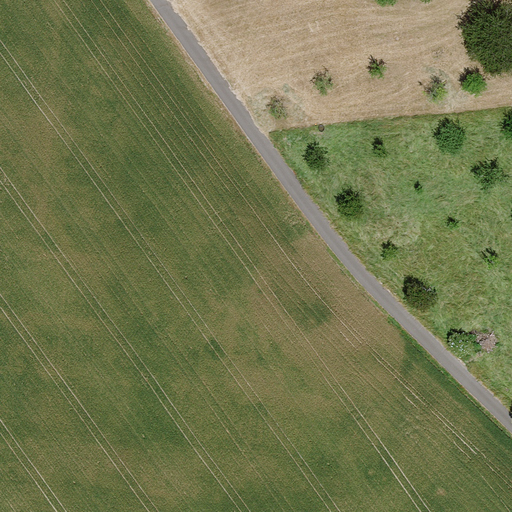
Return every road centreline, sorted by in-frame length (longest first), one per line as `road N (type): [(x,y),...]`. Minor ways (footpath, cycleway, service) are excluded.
road 1 (track): [(163,0),(333,236),(511,421)]
road 2 (motorway): [(33,511),(89,0)]
road 3 (motorway): [(31,0),(0,340)]
